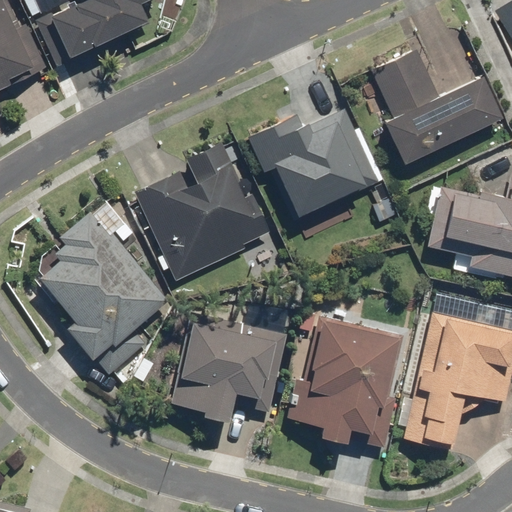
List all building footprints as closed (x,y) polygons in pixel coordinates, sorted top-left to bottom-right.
[(17,25),(5,0),(0,0),(0,91),(46,70),(24,22),(17,25)] [(76,0),(77,1),(33,22),(55,68),(145,26),(136,6),(148,0),(76,0)] [(511,0),(509,0),(495,9),(511,36),(511,0)] [(375,121),(396,164),(496,117),(477,75),(435,94),(413,47),(368,68),(389,114),(375,121)] [(294,112),(242,136),(259,172),(266,169),(290,220),(376,181),(342,107),(300,126),(294,112)] [(129,191),(171,281),(269,236),(248,192),(242,195),(216,140),(179,157),(190,179),(181,183),(175,169),(129,191)] [(511,171),(508,170),(501,196),(437,181),(421,246),(467,257),(465,266),(511,277),(511,171)] [(121,223),(99,197),(53,237),(57,242),(47,252),(52,258),(29,277),(65,319),(56,326),(86,360),(92,355),(107,373),(144,342),(131,328),(164,300),(108,234),(121,223)] [(511,329),(427,310),(398,437),(447,448),(460,392),(502,402),(511,358),(511,329)] [(313,433),(381,448),(405,335),(313,315),(300,378),(290,376),(281,418),(314,425),(313,433)] [(267,412),(285,332),(238,322),(236,331),(186,319),(166,405),(195,411),(194,416),(222,422),(226,403),(267,412)] [(26,511),(28,508),(0,501),(0,511),(26,511)]
